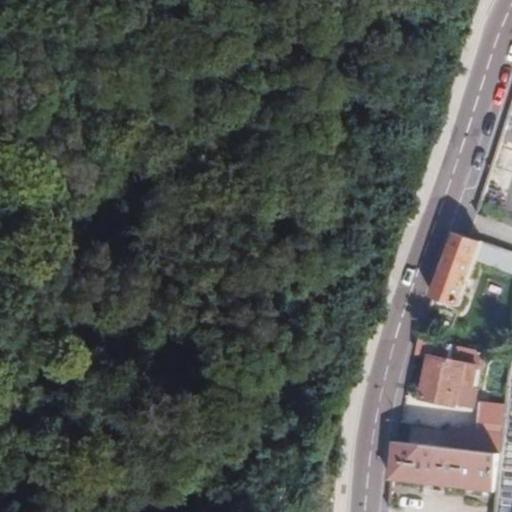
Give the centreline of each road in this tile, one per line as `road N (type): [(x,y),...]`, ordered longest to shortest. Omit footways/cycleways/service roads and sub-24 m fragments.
road 1 (secondary): [(511,4),(390,345),(371,421),(365,511)]
road 2 (track): [(0,254),(31,300),(39,350),(10,454),(11,511)]
